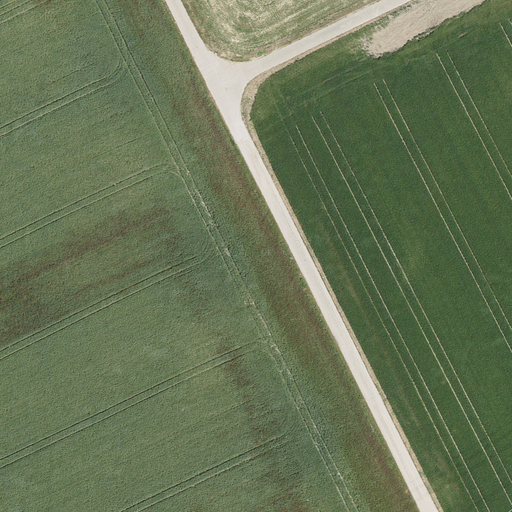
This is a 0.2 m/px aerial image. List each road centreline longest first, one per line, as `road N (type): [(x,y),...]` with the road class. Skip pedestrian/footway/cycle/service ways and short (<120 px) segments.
road 1 (track): [(426,511),(171,0)]
road 2 (track): [(214,87),(393,0)]
